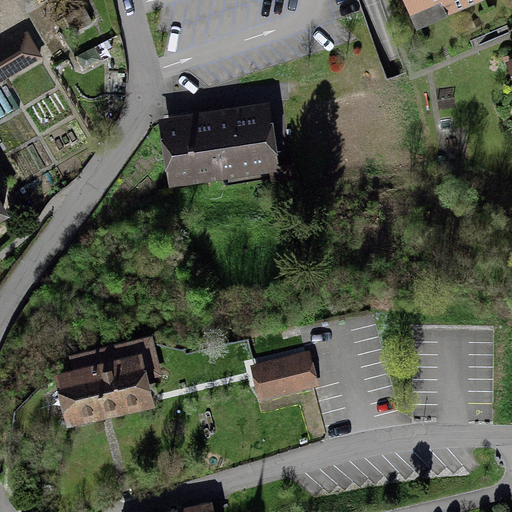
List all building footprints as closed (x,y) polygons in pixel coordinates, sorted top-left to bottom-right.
[(405,0),(417,26),(478,0),(405,0)] [(86,5),(65,16),(74,33),(95,22),(86,5)] [(23,36),(0,49),(0,75),(17,65),(21,72),(39,62),(23,36)] [(288,103),(175,118),(183,176),(296,161),(288,103)] [(0,195),(0,225),(13,218),(0,195)] [(304,355),(259,366),(265,393),(310,382),(304,355)] [(147,356),(63,375),(73,418),(157,399),(147,356)]
